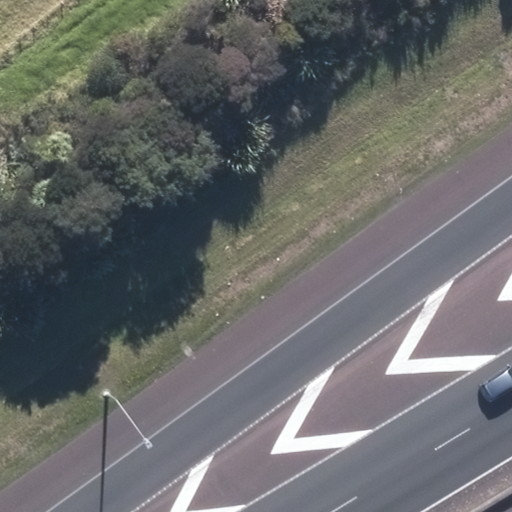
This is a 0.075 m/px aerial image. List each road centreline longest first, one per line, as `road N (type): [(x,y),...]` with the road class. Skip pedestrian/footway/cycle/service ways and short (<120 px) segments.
road 1 (motorway): [(107,511),(511,191)]
road 2 (motorway): [(306,511),(511,383)]
